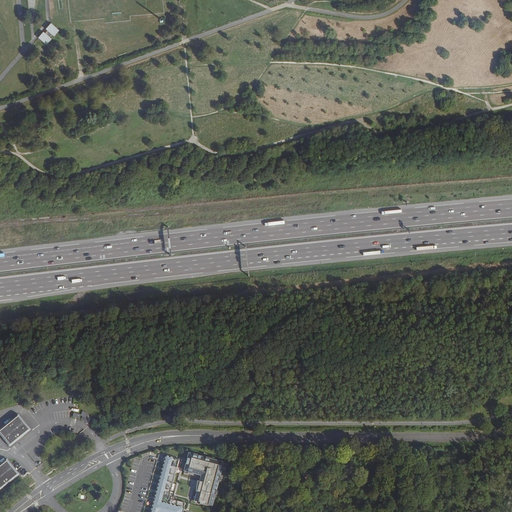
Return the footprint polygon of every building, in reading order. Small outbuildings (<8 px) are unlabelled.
[(39,37),(47,43),(52,38),(50,36),(52,34),(54,35),(59,29),(50,23),(45,29),(47,30),(46,32),(44,31),(39,37)] [(32,431),(19,415),(0,430),(0,434),(11,448),(32,431)] [(225,461),(189,452),(184,471),(202,475),(195,501),(214,506),(225,461)] [(183,511),(186,503),(169,498),(180,460),(166,456),(151,511),(183,511)] [(9,459),(0,465),(0,489),(0,491),(21,475),(9,459)]
